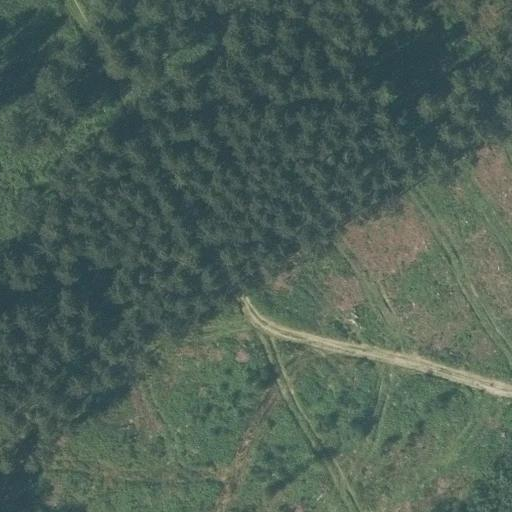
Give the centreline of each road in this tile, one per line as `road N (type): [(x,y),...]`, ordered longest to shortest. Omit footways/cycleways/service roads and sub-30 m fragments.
road 1 (track): [(511,392),(256,329),(70,0)]
road 2 (track): [(362,511),(256,329),(93,340),(0,330)]
